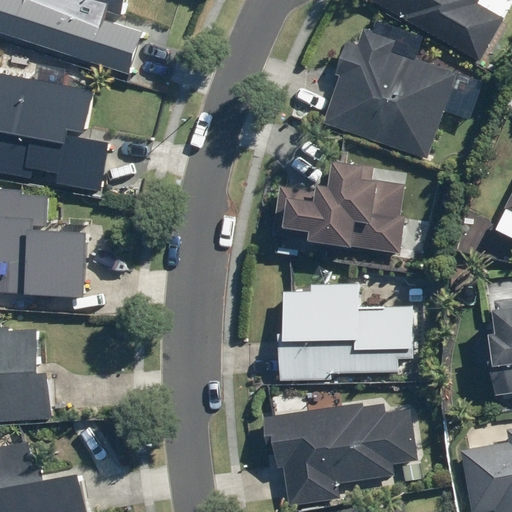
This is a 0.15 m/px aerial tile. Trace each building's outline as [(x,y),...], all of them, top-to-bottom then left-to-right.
[(167,46),(170,38),(104,15),(109,0),(0,0),(0,34),(126,79),(166,92),(180,51),(167,46)] [(375,0),(479,61),(506,15),(482,1),(482,0),(375,0)] [(323,121),(428,157),(459,71),(395,48),(398,41),(368,30),(363,44),(348,38),(337,70),(341,72),(323,121)] [(3,49),(0,48),(0,172),(38,178),(40,171),(58,174),(57,185),(104,192),(111,141),(86,137),(94,83),(0,69),(3,49)] [(310,239),(401,248),(408,181),(374,178),(375,165),(334,161),(332,185),(319,184),(318,192),(287,189),(284,225),(311,227),(310,239)] [(0,306),(4,307),(5,290),(87,293),(89,232),(48,230),(50,194),(26,193),(27,186),(0,185),(0,306)] [(511,197),(497,228),(511,235),(511,197)] [(312,291),(284,290),(279,378),(331,380),(331,369),(411,373),(414,301),(360,299),(361,286),(312,284),(312,291)] [(511,294),(493,296),(496,328),(489,329),(492,365),(495,393),(511,391),(511,294)] [(0,421),(51,419),(49,372),(40,373),(38,329),(0,330),(0,421)] [(387,403),(262,416),(264,439),(276,438),(279,469),(287,468),(291,509),(343,504),(341,484),(422,476),(415,411),(388,414),(387,403)] [(511,440),(511,441),(463,448),(471,511),(476,511),(482,511),(511,511),(511,426),(510,427),(511,440)] [(0,511),(86,511),(78,472),(39,480),(30,439),(0,445),(0,511)]
